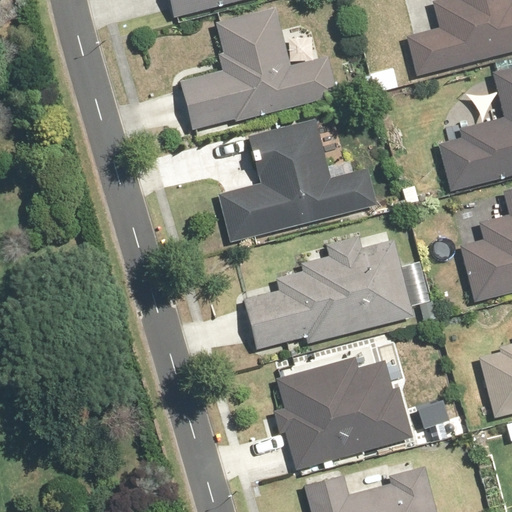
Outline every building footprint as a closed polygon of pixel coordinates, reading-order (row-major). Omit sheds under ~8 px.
[(165,0),(172,21),(247,0),(165,0)] [(511,0),(430,0),(438,29),(404,39),(414,75),(511,48),(511,0)] [(276,8),(213,24),(221,54),(216,55),(220,70),(175,82),(188,136),(334,99),(323,58),(290,66),(276,8)] [(461,134),(436,142),(452,194),(511,176),(511,66),(492,73),(505,116),(459,130),(461,134)] [(392,71),(354,80),(359,100),(396,90),(392,71)] [(314,122),(245,138),(256,184),(216,193),(228,242),(372,207),(363,168),(327,176),(314,122)] [(480,239),(458,245),(473,303),(511,293),(511,186),(503,189),(509,214),(477,223),(480,239)] [(276,285),(237,297),(254,350),(301,335),(304,347),(411,313),(400,278),(404,276),(391,237),(358,248),(354,236),(323,246),(325,253),(299,261),(301,270),(274,278),(276,285)] [(431,300),(415,305),(422,332),(438,328),(431,300)] [(511,336),(495,341),(498,352),(476,358),(493,419),(511,413),(511,336)] [(281,408),(271,412),(288,474),(408,440),(385,362),(357,370),(354,358),(274,381),(281,408)] [(343,475),(302,487),(307,511),(434,511),(422,465),(387,474),(389,483),(348,493),(343,475)] [(503,485),(503,488),(503,490),(503,493),(504,496),(505,498),(507,499),(509,502),(511,502),(511,474),(511,475),(509,477),(507,479),(506,480),(504,482),(503,485)]
